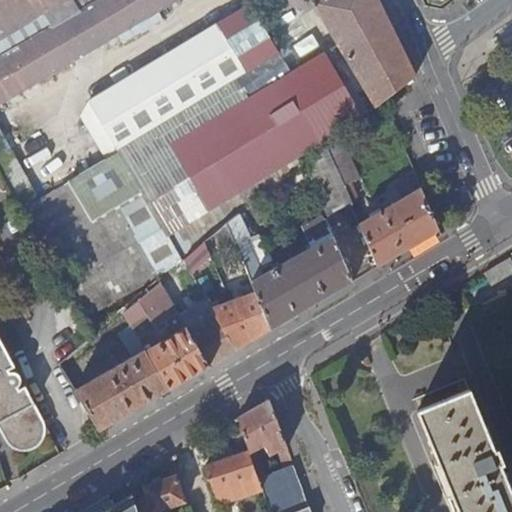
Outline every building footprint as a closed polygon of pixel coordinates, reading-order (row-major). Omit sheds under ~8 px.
[(0,0),(0,103),(117,35),(97,0),(0,0)] [(97,0),(117,35),(176,0),(97,0)] [(385,100),(415,77),(377,0),(321,0),(317,3),(377,106),(385,100)] [(237,77),(280,52),(250,4),(89,100),(168,232),(362,116),(324,53),(292,72),(249,97),(237,77)] [(292,72),(280,52),(237,77),(249,97),(292,72)] [(326,216),(327,219),(352,207),(343,185),(333,162),(326,145),(303,163),(303,164),(326,216)] [(333,162),(343,185),(357,179),(347,156),(333,162)] [(359,223),(377,266),(440,229),(421,184),(415,172),(407,178),(413,191),(382,210),(380,206),(369,213),(371,216),(359,223)] [(52,237),(86,221),(67,178),(45,188),(47,194),(35,200),(52,237)] [(243,263),(271,328),(353,280),(327,219),(326,216),(308,225),(317,243),(307,248),(305,245),(300,248),(302,252),(263,273),(255,255),(247,240),(248,237),(239,212),(226,222),(238,251),(243,263)] [(238,251),(226,222),(209,237),(217,257),(238,251)] [(511,270),(511,260),(510,256),(482,274),(489,285),(511,270)] [(211,308),(235,350),(271,328),(243,263),(222,270),(233,299),(211,308)] [(123,313),(137,336),(154,326),(155,327),(177,313),(158,282),(123,312),(123,313)] [(184,326),(208,366),(235,350),(211,308),(206,300),(178,316),(184,326)] [(74,389),(99,430),(168,389),(145,349),(137,336),(123,313),(115,319),(136,353),(74,389)] [(145,349),(168,389),(208,366),(184,326),(145,349)] [(46,433),(46,429),(46,427),(23,386),(22,387),(17,390),(15,386),(17,384),(18,382),(18,379),(17,377),(16,374),(13,373),(9,373),(8,373),(6,371),(12,368),(13,367),(5,354),(0,345),(0,431),(6,442),(9,445),(14,449),(21,451),(29,451),(35,448),(39,445),(43,440),(45,436),(46,433)] [(468,390),(416,411),(457,511),(511,511),(511,496),(499,465),(501,464),(496,449),(493,450),(468,390)] [(248,452),(249,453),(263,447),(268,456),(277,452),(286,448),(268,401),(236,420),(248,452)] [(277,452),(281,462),(289,458),(286,448),(277,452)] [(235,498),(262,489),(249,453),(248,452),(204,467),(212,491),(232,484),(235,498)] [(285,471),(293,468),(289,458),(281,462),(285,471)] [(182,501),(173,477),(144,487),(147,496),(133,500),(134,503),(137,511),(167,511),(166,507),(182,501)] [(218,504),(235,498),(232,484),(212,491),(218,504)] [(137,511),(134,503),(117,511),(137,511)]
